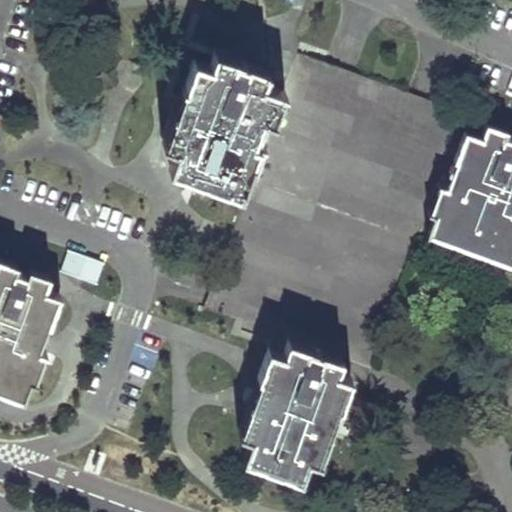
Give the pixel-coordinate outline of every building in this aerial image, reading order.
[(241,192),(250,168),(259,143),(252,141),(262,115),(269,117),(279,88),(261,81),(266,68),(239,58),(215,50),(210,64),(195,58),(185,86),(182,85),(162,141),(178,146),(171,167),(241,192)] [(289,337),(341,356),(356,361),(373,367),(423,229),(465,115),(466,112),(379,81),(298,52),(289,76),(246,193),(204,306),(273,331),(289,337)] [(511,137),(504,134),(506,130),(487,123),(481,136),(466,130),(429,231),(510,261),(511,255),(511,137)] [(0,299),(11,260),(0,256),(0,299)] [(32,376),(30,376),(29,376),(40,347),(33,345),(42,319),(49,321),(60,293),(44,287),(49,274),(29,267),(28,272),(15,267),(17,262),(11,260),(0,299),(0,387),(25,396),(32,376)] [(309,454),(311,455),(314,456),(334,402),(340,404),(351,375),(335,370),(341,356),(289,337),(284,352),(267,345),(257,373),(267,377),(247,432),(253,434),(245,455),(301,476),(309,454)]
